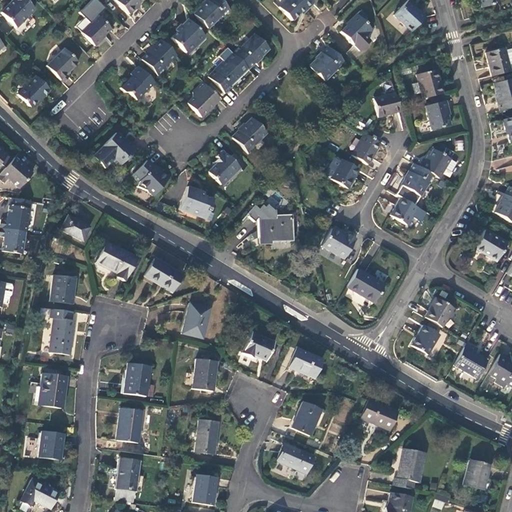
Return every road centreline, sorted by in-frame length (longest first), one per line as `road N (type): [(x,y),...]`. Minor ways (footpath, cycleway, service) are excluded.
road 1 (tertiary): [(367,360),(70,182),(0,114)]
road 2 (residential): [(443,0),(479,143),(473,180),(422,266)]
road 3 (residential): [(114,320),(85,374),(76,511)]
road 4 (residential): [(394,144),(346,218),(422,266)]
road 5 (tertiary): [(511,437),(367,360)]
road 6 (residential): [(167,0),(80,87),(73,112)]
road 7 (residential): [(290,53),(200,136),(176,137)]
road 8 (residential): [(236,483),(299,504),(328,503),(343,483)]
